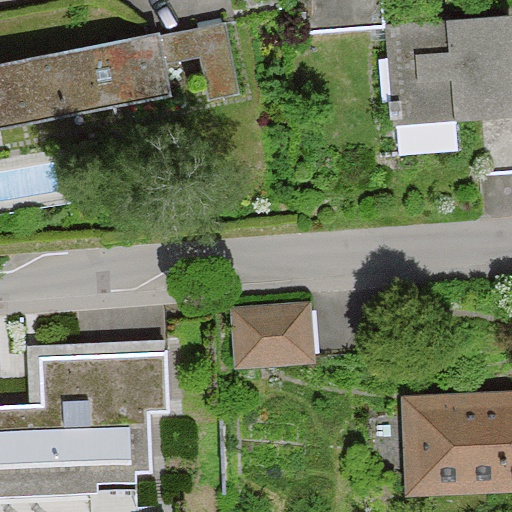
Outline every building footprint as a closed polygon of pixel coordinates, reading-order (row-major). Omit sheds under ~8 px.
[(378,0),(318,0),(321,29),(380,24),(378,0)] [(501,12),(380,24),(391,131),(472,123),(477,167),(511,163),(511,99),(510,100),(501,12)] [(223,21),(0,64),(0,140),(238,94),(223,21)] [(319,316),(238,319),(240,380),(321,377),(319,316)] [(174,355),(32,359),(33,420),(0,421),(0,511),(180,511),(180,509),(142,510),(140,441),(176,440),(174,355)] [(511,408),(399,414),(402,503),(511,498),(511,408)]
